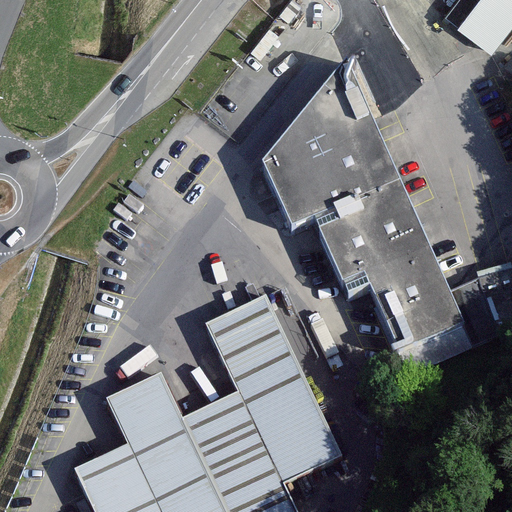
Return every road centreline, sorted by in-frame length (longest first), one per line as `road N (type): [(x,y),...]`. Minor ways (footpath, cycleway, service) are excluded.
road 1 (primary): [(37,181),(90,137),(202,0)]
road 2 (unknown): [(353,333),(247,158)]
